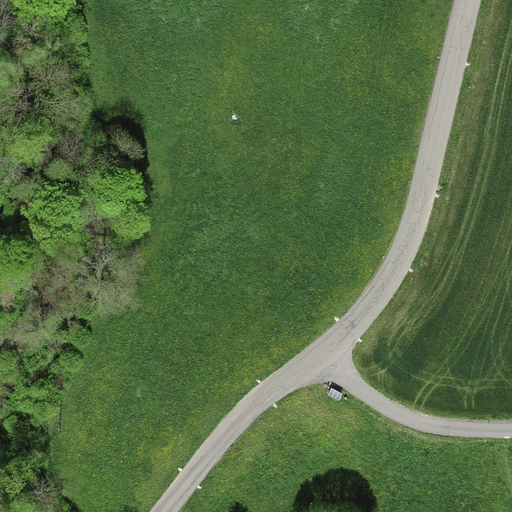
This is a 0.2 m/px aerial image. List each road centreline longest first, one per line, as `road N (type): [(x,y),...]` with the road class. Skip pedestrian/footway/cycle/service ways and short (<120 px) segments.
road 1 (tertiary): [(320,355),(372,304),(403,252),(468,0)]
road 2 (tertiary): [(164,511),(263,394),(320,355)]
road 3 (unclassified): [(320,355),(395,414),(435,427),(511,433)]
